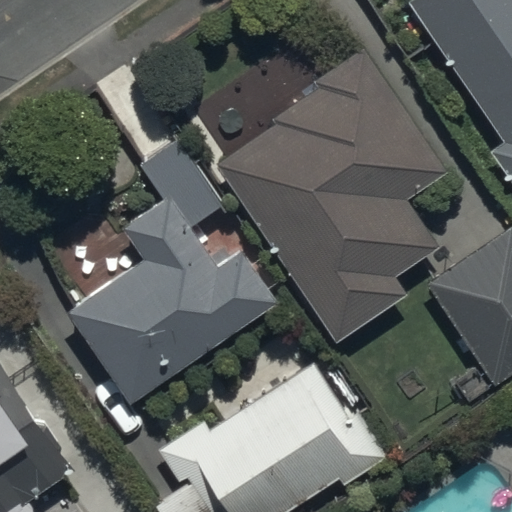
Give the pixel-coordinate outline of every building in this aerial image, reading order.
[(511,159),(511,0),(419,0),(410,6),(511,159)] [(226,169),(342,343),(411,298),(400,281),(441,254),(411,209),(453,181),(368,54),(321,85),(325,91),(275,123),(282,133),(226,169)] [(71,316),(134,410),(257,329),(283,312),(245,255),(219,272),(195,235),(193,232),(225,211),(178,140),(141,165),(163,198),(121,225),(148,266),(71,316)] [(511,232),(427,289),(497,395),(511,384),(511,232)] [(0,511),(39,511),(36,506),(79,477),(0,358),(0,511)] [(363,414),(350,423),(317,372),(169,469),(196,511),(301,511),(344,484),(353,496),(397,467),(363,414)]
